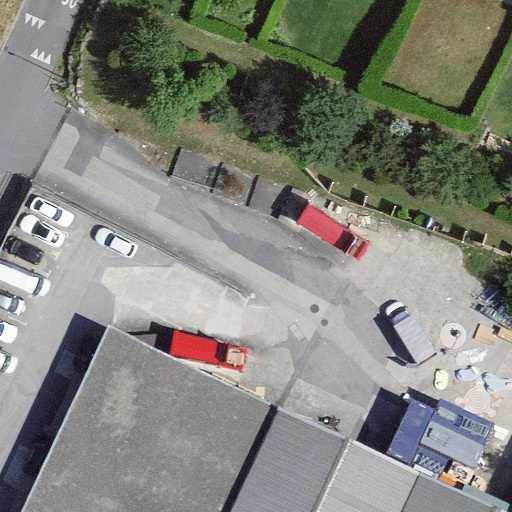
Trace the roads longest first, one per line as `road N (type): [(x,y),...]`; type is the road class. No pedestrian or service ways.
road 1 (unknown): [(0,432),(71,263)]
road 2 (residential): [(65,0),(0,148)]
